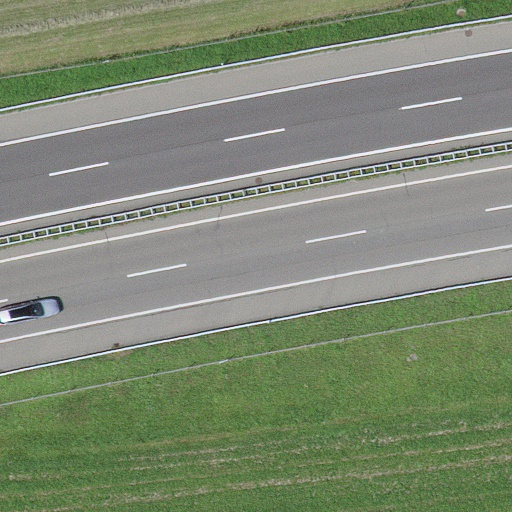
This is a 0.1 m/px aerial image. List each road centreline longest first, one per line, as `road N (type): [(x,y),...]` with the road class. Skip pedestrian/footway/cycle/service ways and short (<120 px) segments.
road 1 (motorway): [(511,89),(0,185)]
road 2 (motorway): [(0,304),(511,209)]
